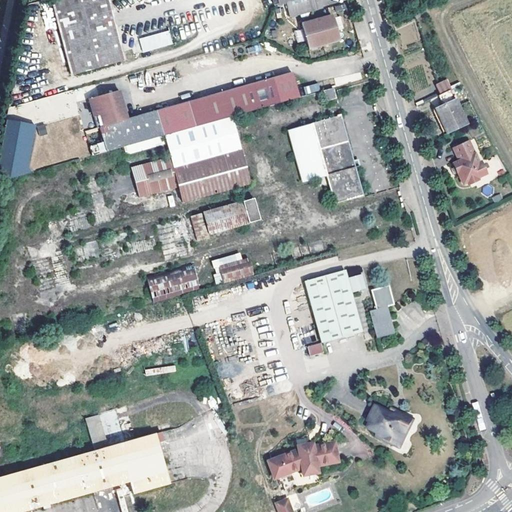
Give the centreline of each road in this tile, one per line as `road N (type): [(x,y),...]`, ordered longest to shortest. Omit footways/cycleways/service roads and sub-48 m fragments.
road 1 (residential): [(367,0),(455,314)]
road 2 (residential): [(455,314),(504,480)]
